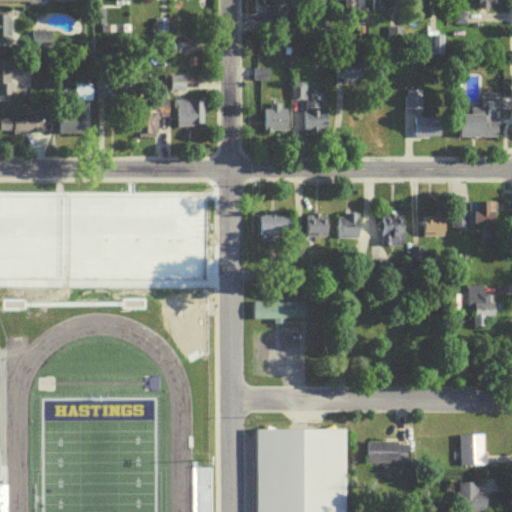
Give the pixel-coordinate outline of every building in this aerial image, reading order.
[(355,0),(333,0),(333,5),(344,5),(344,12),(355,12),(355,0)] [(371,0),(370,17),(395,19),(396,0),(371,0)] [(477,0),(478,12),(500,12),(499,0),(477,0)] [(51,54),(51,36),(31,36),(31,54),(51,54)] [(0,70),(0,69),(0,100),(17,100),(16,63),(0,63),(0,70)] [(170,96),(182,96),(182,82),(170,82),(170,96)] [(291,104),(304,104),(304,88),(291,88),(291,104)] [(58,140),(85,139),(84,106),(91,105),(90,90),(74,91),(74,114),(58,114),(58,140)] [(459,119),(459,142),(497,143),(498,99),(480,99),(480,112),(470,112),(470,119),(459,119)] [(440,142),(440,121),(420,121),(420,103),(404,103),(404,142),(440,142)] [(173,105),(173,131),(207,131),(207,105),(173,105)] [(138,106),(138,143),(156,143),(156,123),(168,123),(168,106),(138,106)] [(326,106),(303,106),(303,138),(326,138),(326,106)] [(262,137),(286,137),(286,113),(278,113),(278,111),(262,111),(262,137)] [(0,121),(0,138),(42,139),(42,122),(0,121)] [(452,216),(452,237),(494,236),(494,206),(467,206),(467,215),(452,216)] [(358,218),(336,218),(336,242),(358,242),(358,218)] [(326,219),(304,219),(304,242),(326,242),(326,219)] [(289,220),(260,220),(260,240),(289,240),(289,220)] [(381,220),(381,247),(403,247),(403,220),(381,220)] [(421,223),(421,248),(444,248),(444,223),(421,223)] [(468,332),(486,332),(486,323),(492,323),(492,291),(468,291),(468,332)] [(253,324),(304,324),(304,307),(253,307),(253,324)] [(256,511),(344,511),(345,435),(256,435),(256,511)] [(459,472),(485,472),(485,440),(459,440),(459,472)] [(409,447),(366,447),(366,469),(409,469),(409,447)] [(487,511),(487,498),(478,498),(478,488),(457,488),(457,511),(487,511)]
